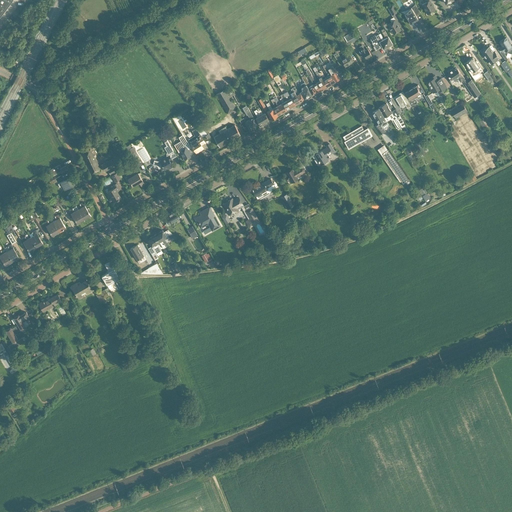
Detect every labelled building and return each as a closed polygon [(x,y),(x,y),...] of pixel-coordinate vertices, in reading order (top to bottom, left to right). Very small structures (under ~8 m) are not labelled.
[(0,0),(0,16),(12,0),(0,0)] [(429,0),(425,0),(425,1),(426,2),(422,4),(427,14),(429,13),(431,13),(433,12),(433,11),(433,10),(435,9),(433,6),(431,3),(429,0)] [(420,13),(415,3),(404,14),(410,24),(418,19),(416,15),(420,13)] [(388,8),(392,15),(397,12),(393,5),(388,8)] [(395,20),(393,17),(391,19),(390,20),(391,22),(387,24),(387,23),(383,25),(386,29),(389,27),(391,30),(393,34),(400,30),(397,24),(395,20)] [(383,39),(387,46),(392,43),(384,28),(381,30),(386,38),(383,39)] [(356,37),(352,31),(344,36),(347,42),(356,37)] [(383,49),(387,46),(383,39),(382,40),(378,34),(376,36),(377,38),(372,41),(371,39),(370,39),(372,42),(373,44),(376,49),(382,46),(383,49)] [(343,37),(339,39),(345,48),(348,46),(343,37)] [(511,46),(506,37),(500,41),(502,46),(500,47),(500,48),(504,53),(506,52),(511,53),(511,52),(511,46)] [(359,46),(366,58),(372,55),(368,48),(365,50),(362,44),(361,45),(359,46)] [(304,47),(298,51),(300,55),(307,51),(304,47)] [(318,51),(319,54),(320,56),(328,51),(325,47),(318,51)] [(494,53),(490,47),(488,49),(487,47),(482,51),(485,55),(484,55),(484,56),(484,57),(485,57),(485,58),(486,58),(487,57),(491,64),(499,58),(499,57),(495,51),(494,53)] [(344,63),(345,65),(351,62),(351,61),(353,60),(350,55),(348,56),(345,52),(342,54),(343,54),(339,56),(338,55),(335,57),(338,61),(337,61),(340,65),(344,63)] [(483,70),(476,60),(475,61),(473,57),(466,62),(475,75),(483,70)] [(511,69),(506,60),(501,64),(507,72),(508,71),(511,76),(511,69)] [(325,64),(323,65),(329,76),(327,77),(331,83),(332,83),(333,83),(333,82),(335,81),(331,74),(328,68),(325,64)] [(315,66),(313,68),(318,75),(321,80),(318,81),(322,88),(323,88),(324,88),(325,88),(325,87),(327,86),(320,74),(318,71),(315,66)] [(333,66),(328,68),(331,74),(335,81),(340,78),(333,66)] [(463,76),(457,68),(454,70),(453,69),(449,71),(451,74),(448,76),(452,82),(458,78),(458,79),(458,81),(460,84),(462,82),(474,99),(481,94),(472,79),(467,83),(465,79),(463,76)] [(320,70),(318,71),(320,74),(327,86),(328,85),(329,85),(330,85),(330,84),(331,83),(327,77),(326,77),(322,70),(320,70)] [(309,71),(307,72),(309,75),(311,79),(314,83),(318,91),(319,90),(320,91),(321,90),(321,89),(322,88),(318,81),(316,83),(311,74),(309,71)] [(489,71),(484,74),(489,82),(494,79),(489,71)] [(312,94),(318,91),(314,83),(311,85),(305,75),(302,76),(312,94)] [(301,91),(301,92),(305,99),(312,94),(302,76),(301,76),(299,78),(305,89),(301,91)] [(442,93),(440,90),(446,87),(441,78),(438,80),(436,77),(429,81),(429,82),(427,83),(428,85),(431,88),(436,96),(442,93)] [(410,90),(404,93),(412,106),(418,102),(416,99),(417,98),(418,99),(419,99),(421,98),(421,97),(420,96),(422,95),(419,90),(419,89),(418,89),(418,88),(419,87),(418,85),(410,89),(410,90)] [(295,86),(292,88),(300,101),(302,100),(303,101),(304,100),(304,99),(305,99),(301,92),(299,93),(296,88),(295,86)] [(299,102),(300,101),(292,88),(291,88),(291,89),(289,92),(292,97),(292,98),(295,104),(297,103),(297,104),(299,103),(299,102)] [(217,94),(225,109),(233,104),(225,89),(217,94)] [(287,91),(283,93),(289,103),(291,107),(295,104),(292,98),(291,97),(287,91)] [(401,95),(396,97),(399,102),(400,104),(404,102),(405,104),(408,108),(412,106),(404,93),(403,91),(399,93),(399,94),(400,93),(401,95)] [(286,109),(291,107),(289,103),(283,93),(281,95),(282,97),(280,98),(282,102),(286,109)] [(276,96),(274,98),(280,109),(282,112),(283,111),(284,112),(285,111),(285,110),(286,109),(282,102),(280,103),(276,96)] [(258,100),(260,104),(263,110),(266,108),(260,98),(258,100)] [(274,98),(271,99),(275,107),(273,108),(277,115),(278,115),(280,114),(280,113),(282,112),(280,109),(274,98)] [(269,102),(266,104),(270,110),(267,112),(271,118),(272,118),(274,117),(277,115),(273,108),(272,108),(269,102)] [(392,112),(387,103),(379,107),(379,108),(386,120),(390,118),(392,118),(398,129),(400,128),(402,129),(402,127),(403,126),(400,121),(403,120),(396,109),(392,112)] [(464,103),(451,110),(456,118),(469,111),(464,103)] [(244,117),(239,120),(241,123),(244,128),(248,126),(250,130),(251,130),(252,131),(254,130),(254,128),(256,127),(255,127),(258,125),(249,111),(246,105),(242,108),(246,115),(248,114),(251,119),(246,122),(244,117)] [(259,108),(256,109),(264,122),(266,121),(267,122),(269,120),(265,112),(263,114),(259,108)] [(375,126),(381,134),(386,131),(384,128),(389,126),(387,123),(388,123),(386,120),(379,108),(373,112),(380,123),(375,126)] [(262,123),(264,122),(256,109),(254,110),(257,116),(256,118),(260,125),(262,124),(262,123)] [(481,117),(476,120),(483,129),(487,126),(481,117)] [(214,136),(220,146),(240,134),(235,124),(214,136)] [(72,125),(66,128),(67,129),(66,130),(68,133),(74,130),(72,125)] [(369,137),(368,137),(372,135),(368,127),(367,128),(364,130),(362,125),(343,136),(346,140),(345,141),(349,148),(369,137)] [(196,152),(203,147),(202,146),(206,144),(201,135),(198,131),(196,128),(192,131),(195,135),(188,139),(196,152)] [(178,148),(180,151),(185,159),(191,156),(191,154),(188,149),(191,148),(183,134),(179,137),(182,142),(183,145),(178,148)] [(168,153),(173,150),(167,139),(164,141),(166,145),(164,146),(168,153)] [(334,151),(329,144),(326,145),(328,148),(322,152),(321,151),(315,154),(316,155),(313,157),(318,165),(321,163),(327,159),(330,157),(329,154),(334,151)] [(90,149),(81,154),(88,167),(89,169),(91,174),(100,168),(90,149)] [(388,149),(382,153),(402,182),(404,185),(407,183),(408,185),(411,183),(410,181),(388,149)] [(155,160),(153,165),(157,166),(159,169),(163,166),(164,169),(169,167),(169,168),(173,166),(169,160),(172,159),(169,156),(160,161),(155,160)] [(105,171),(107,169),(110,175),(117,171),(114,166),(117,164),(113,158),(102,164),(105,171)] [(144,163),(141,158),(132,163),(134,167),(137,166),(138,167),(144,163)] [(62,173),(69,169),(67,164),(61,167),(60,164),(48,170),(50,173),(51,175),(54,173),(54,174),(61,171),(62,173)] [(306,171),(302,164),(297,167),(297,169),(294,171),(292,169),(284,173),(284,174),(285,173),(287,177),(287,178),(290,182),(298,178),(297,177),(306,171)] [(121,178),(117,172),(112,175),(116,181),(121,178)] [(138,173),(128,179),(131,184),(132,186),(133,185),(139,182),(141,185),(144,183),(138,173)] [(65,189),(75,184),(71,177),(58,184),(59,186),(59,187),(60,187),(63,185),(65,189)] [(274,184),(270,179),(258,186),(258,185),(252,188),(253,189),(252,189),(253,190),(259,199),(263,197),(261,193),(268,189),(267,188),(274,184)] [(114,201),(118,199),(119,198),(121,197),(120,197),(117,191),(120,188),(117,183),(114,185),(115,186),(113,187),(114,188),(108,191),(108,192),(109,192),(114,201)] [(281,196),(287,209),(294,206),(288,193),(281,196)] [(230,200),(223,204),(228,214),(238,208),(237,207),(240,205),(249,219),(246,221),(249,227),(253,224),(259,221),(251,208),(246,211),(243,206),(238,197),(233,200),(231,202),(230,200)] [(76,206),(78,209),(84,219),(90,215),(91,215),(89,212),(87,209),(85,206),(87,204),(85,201),(79,204),(76,206)] [(72,209),(70,210),(77,223),(84,219),(78,209),(76,206),(72,208),(72,209)] [(203,214),(196,218),(201,227),(209,223),(212,230),(220,226),(210,207),(204,210),(205,214),(204,215),(203,214)] [(35,218),(32,212),(29,209),(27,210),(33,220),(35,218)] [(181,216),(176,210),(164,217),(168,224),(181,216)] [(57,220),(53,222),(59,231),(62,229),(63,229),(64,229),(63,228),(65,227),(66,227),(58,214),(55,216),(54,216),(56,218),(57,220)] [(5,221),(7,224),(11,232),(14,231),(11,224),(12,224),(9,219),(5,221)] [(52,235),(59,231),(53,222),(50,224),(49,222),(48,220),(47,220),(47,221),(45,222),(52,235)] [(192,225),(187,228),(193,237),(198,234),(192,225)] [(34,235),(30,237),(36,247),(42,243),(43,243),(41,239),(39,236),(37,233),(39,232),(38,231),(39,230),(38,229),(32,232),(33,234),(34,235)] [(163,230),(158,232),(166,246),(169,244),(167,241),(169,240),(170,238),(168,235),(172,233),(168,229),(164,232),(163,230)] [(161,249),(166,246),(158,232),(154,235),(158,242),(161,249)] [(154,235),(147,239),(152,246),(148,248),(152,255),(162,250),(161,249),(158,242),(154,235)] [(29,251),(36,247),(30,237),(27,239),(26,238),(25,236),(24,236),(25,237),(22,238),(29,251)] [(10,249),(6,251),(12,261),(18,257),(19,257),(12,244),(9,246),(8,246),(9,248),(10,249)] [(146,259),(139,248),(137,245),(137,244),(130,248),(131,249),(131,248),(139,263),(146,259)] [(6,264),(12,261),(6,251),(3,254),(2,252),(1,250),(0,250),(1,251),(0,251),(0,255),(5,265),(6,265),(6,264)] [(209,254),(203,258),(206,262),(208,261),(210,263),(213,262),(209,254)] [(107,284),(115,280),(116,282),(119,287),(126,283),(127,285),(121,275),(122,274),(118,276),(116,273),(117,272),(110,261),(105,264),(109,272),(102,276),(107,284)] [(163,273),(157,263),(147,268),(150,273),(163,273)] [(172,268),(175,273),(181,271),(177,265),(172,268)] [(77,282),(71,285),(76,294),(75,294),(76,295),(77,295),(81,293),(85,290),(87,294),(92,290),(91,288),(86,280),(81,283),(78,285),(77,283),(77,282)] [(105,289),(100,292),(104,298),(109,295),(105,289)] [(45,299),(38,303),(47,319),(56,313),(54,310),(56,309),(61,317),(68,313),(66,310),(75,305),(72,299),(64,304),(58,292),(56,293),(45,299)] [(100,292),(96,294),(101,303),(105,301),(103,298),(104,298),(100,292)] [(17,316),(14,317),(18,324),(21,329),(21,330),(24,328),(27,326),(24,322),(23,323),(22,321),(29,317),(28,315),(26,312),(19,316),(19,315),(19,314),(18,315),(17,316)] [(11,327),(10,327),(6,330),(13,343),(8,346),(11,350),(27,341),(25,336),(18,340),(18,339),(14,333),(21,329),(18,324),(11,328),(11,327)] [(93,348),(87,351),(90,357),(96,354),(93,348)]
